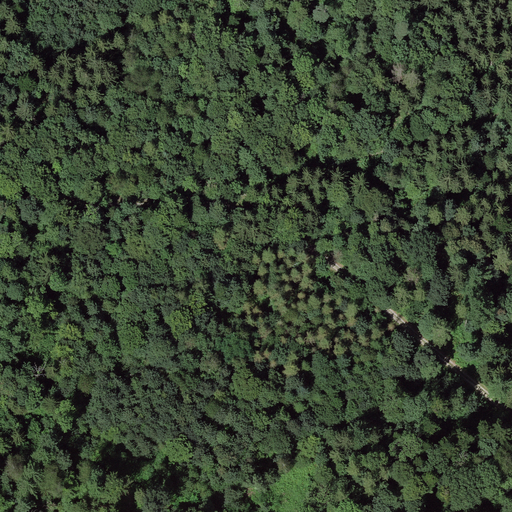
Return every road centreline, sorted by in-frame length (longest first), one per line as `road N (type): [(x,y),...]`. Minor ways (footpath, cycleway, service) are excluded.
road 1 (track): [(511,111),(208,202),(103,195),(0,202)]
road 2 (track): [(511,417),(299,240),(255,215),(208,202)]
